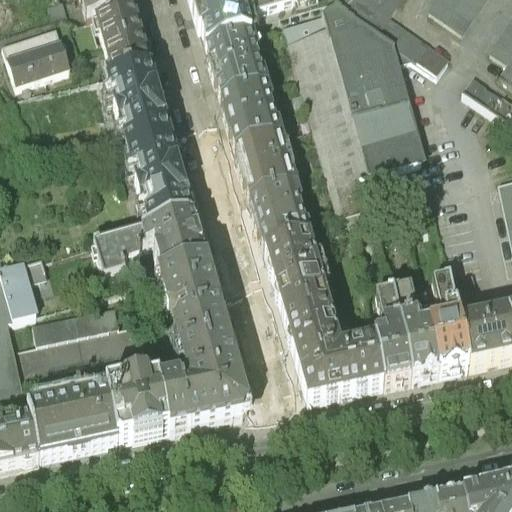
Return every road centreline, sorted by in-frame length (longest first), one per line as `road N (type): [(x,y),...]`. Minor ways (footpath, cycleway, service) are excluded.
road 1 (residential): [(288,444),(165,0)]
road 2 (tertiary): [(288,444),(0,506)]
road 3 (tertiary): [(279,511),(511,460)]
road 4 (tertiary): [(511,395),(288,444)]
